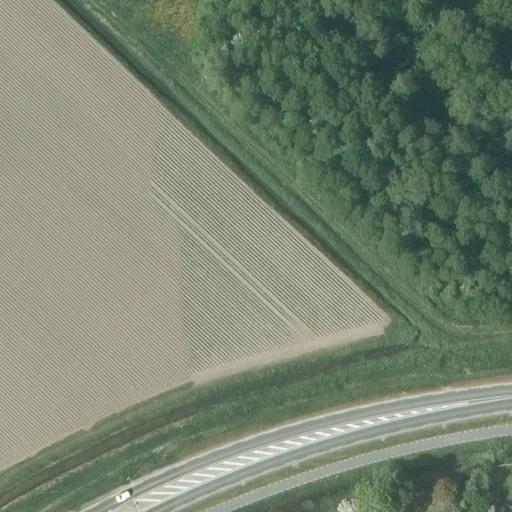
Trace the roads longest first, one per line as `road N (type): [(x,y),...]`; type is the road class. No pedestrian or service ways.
road 1 (primary): [(511,391),(316,423),(167,475),(91,511)]
road 2 (primary): [(153,511),(325,443),(511,402)]
